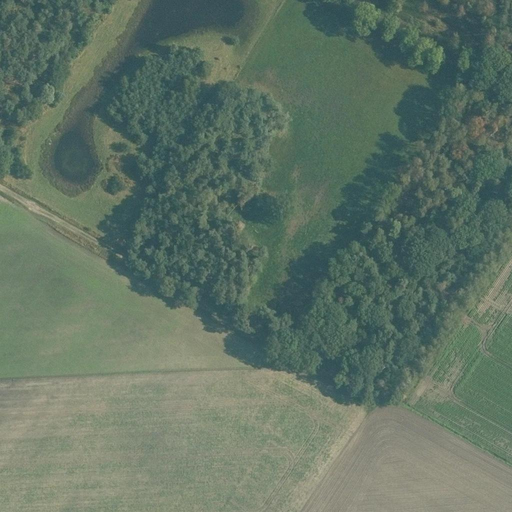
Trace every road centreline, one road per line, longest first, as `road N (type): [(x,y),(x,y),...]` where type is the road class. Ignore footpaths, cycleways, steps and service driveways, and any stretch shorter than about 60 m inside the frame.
road 1 (track): [(389,391),(333,373),(0,186)]
road 2 (track): [(511,88),(353,0)]
